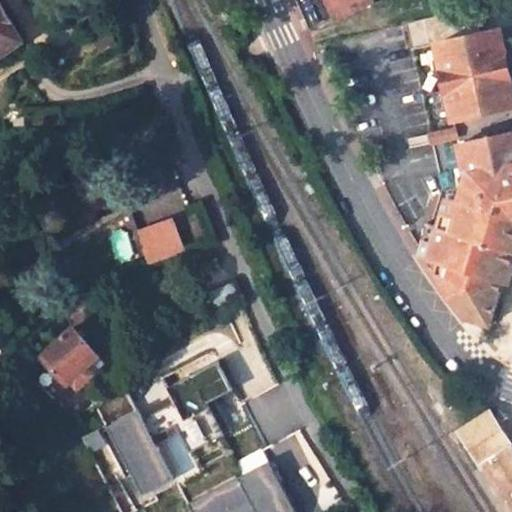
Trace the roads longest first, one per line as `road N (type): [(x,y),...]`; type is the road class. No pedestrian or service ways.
road 1 (residential): [(140,0),(238,262),(366,511)]
road 2 (tertiary): [(267,0),(356,186),(433,310),(473,364),(511,387)]
